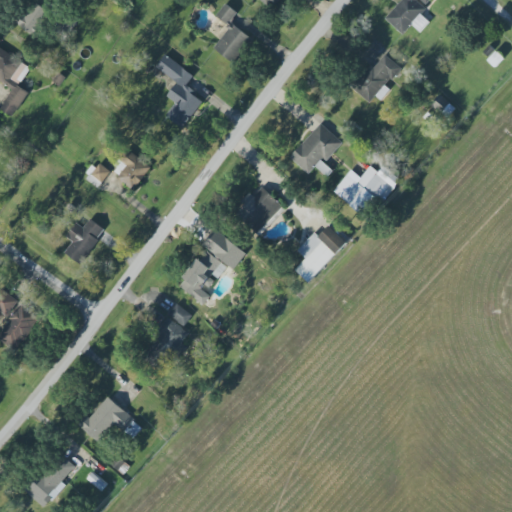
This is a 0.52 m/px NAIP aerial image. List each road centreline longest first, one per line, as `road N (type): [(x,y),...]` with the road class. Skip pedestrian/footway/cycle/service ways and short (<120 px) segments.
road 1 (residential): [(0,443),(87,345),(161,238),(350,0)]
road 2 (residential): [(106,318),(0,240)]
